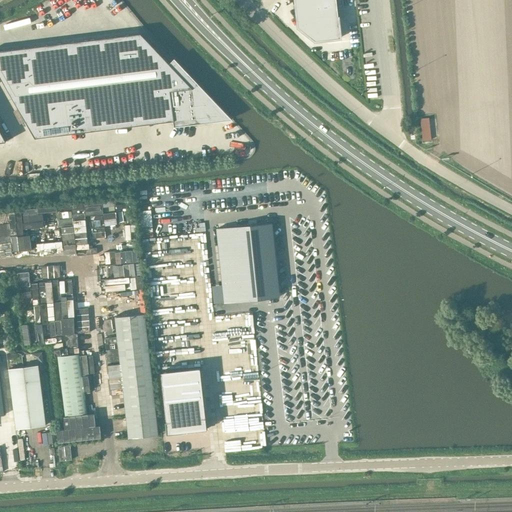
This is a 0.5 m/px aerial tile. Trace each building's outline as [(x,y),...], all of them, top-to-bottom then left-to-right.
[(295,0),(298,27),(315,41),(341,38),(336,0),(295,0)] [(198,83),(193,88),(141,33),(0,50),(0,75),(35,138),(173,120),(174,127),(213,122),(213,121),(232,119),(198,83)] [(420,118),(423,141),(432,140),(429,117),(420,118)] [(271,223),(217,228),(223,285),(225,302),(225,303),(279,297),(275,265),(274,254),(271,223)] [(119,353),(109,354),(112,393),(123,392),(128,438),(158,434),(145,314),(115,317),(119,353)] [(80,354),(58,357),(66,416),(87,413),(80,354)] [(9,369),(16,429),(46,425),(38,365),(9,369)] [(200,367),(160,372),(167,433),(207,429),(200,367)]
